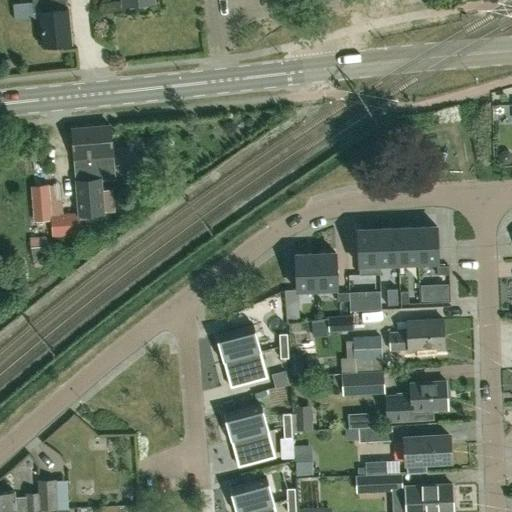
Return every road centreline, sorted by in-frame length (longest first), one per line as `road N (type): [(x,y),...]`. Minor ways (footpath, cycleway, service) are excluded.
road 1 (residential): [(186,298),(310,209),(483,189)]
road 2 (residential): [(495,511),(483,189)]
road 3 (tertiary): [(0,103),(313,70)]
road 4 (residential): [(0,456),(186,298)]
road 5 (residential): [(145,464),(200,460),(186,298)]
road 6 (tertiary): [(313,70),(511,51)]
